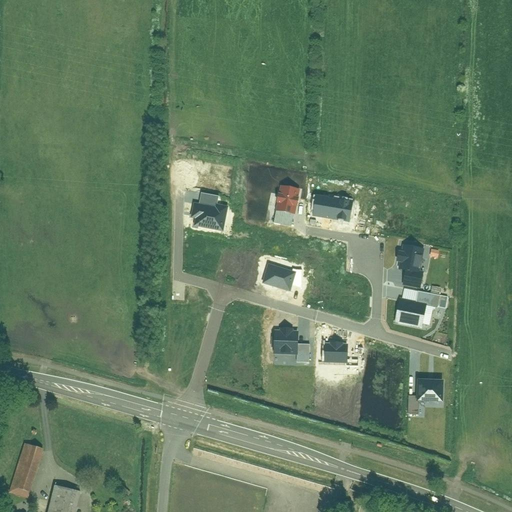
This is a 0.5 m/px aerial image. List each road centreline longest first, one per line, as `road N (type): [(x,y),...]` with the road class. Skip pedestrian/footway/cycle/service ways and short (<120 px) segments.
road 1 (secondary): [(181,422),(463,511)]
road 2 (secondary): [(0,371),(181,422)]
road 3 (residential): [(224,292),(376,334)]
road 4 (residential): [(376,334),(377,277),(367,256),(350,239),(312,233)]
road 5 (residential): [(181,422),(224,292)]
road 6 (residential): [(224,292),(176,277),(179,197)]
